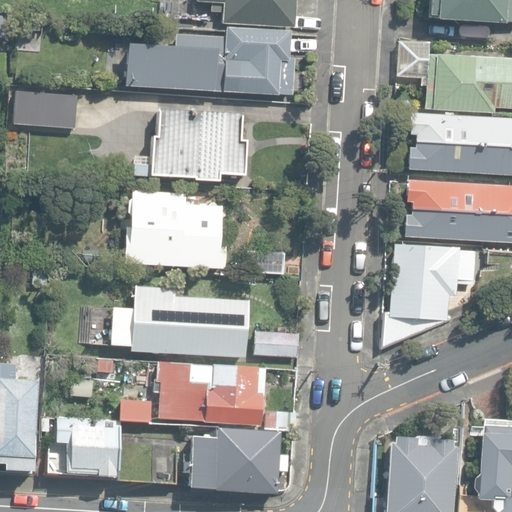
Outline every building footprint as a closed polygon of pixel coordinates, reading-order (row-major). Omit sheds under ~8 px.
[(219,18),(292,22),(293,0),(209,0),(209,6),(220,7),(219,18)] [(433,20),(501,24),(501,22),(511,22),(511,0),(427,0),(427,16),(433,16),(433,20)] [(60,37),(61,21),(42,19),(41,36),(60,37)] [(286,53),(288,28),(222,25),(222,32),(173,30),(172,45),(124,43),(122,83),(275,90),(275,89),(289,90),(291,53),(286,53)] [(394,73),(424,75),(426,39),(397,37),(394,73)] [(424,108),(492,111),(493,106),(511,107),(511,54),(427,50),(424,108)] [(12,124),(73,128),(76,95),(14,91),(12,124)] [(193,180),(218,182),(219,174),(243,176),(244,141),(239,141),(240,114),(158,110),(157,136),(151,136),(151,164),(133,163),(132,176),(193,178),(193,180)] [(412,132),(411,140),(511,144),(511,116),(408,111),(407,132),(412,132)] [(511,172),(511,144),(411,140),(411,145),(406,145),(405,167),(511,172)] [(409,202),(409,209),(511,214),(511,186),(405,180),(405,202),(409,202)] [(122,263),(222,269),(224,243),(218,242),(219,220),(224,215),(213,201),(206,205),(183,204),(184,194),(130,190),(128,226),(124,226),(122,263)] [(511,214),(409,209),(409,214),(403,214),(402,236),(511,241),(511,214)] [(381,312),(379,349),(453,319),(447,316),(448,295),(455,295),(456,283),(472,284),(474,251),(457,250),(392,245),(388,311),(381,312)] [(244,272),(282,274),(283,253),(245,251),(244,272)] [(31,284),(46,285),(47,268),(33,266),(31,284)] [(130,349),(245,357),(249,301),(171,296),(172,287),(133,284),(131,307),(110,306),(108,344),(130,345),(130,349)] [(252,354),(295,357),(297,334),(254,331),(252,354)] [(155,415),(258,422),(262,365),(153,358),(151,390),(157,390),(155,415)] [(112,373),(113,360),(97,359),(96,372),(112,373)] [(3,468),(32,470),(37,378),(13,377),(14,363),(0,361),(0,460),(3,461),(3,468)] [(69,396),(91,398),(92,380),(70,378),(69,396)] [(117,417),(148,418),(148,397),(118,396),(117,417)] [(262,425),(292,427),(294,408),(263,406),(262,425)] [(92,477),(115,478),(118,421),(55,418),(54,441),(64,441),(62,472),(92,473),(92,477)] [(186,484),(274,490),(275,469),(284,469),(286,451),(277,450),(278,429),(214,424),(214,434),(189,433),(188,458),(180,457),(180,469),(187,469),(186,484)] [(511,511),(511,427),(479,426),(477,472),(471,476),(470,487),(476,493),(475,498),(489,498),(488,511),(511,511)] [(390,440),(386,440),(382,511),(449,511),(453,443),(449,442),(450,437),(427,435),(427,434),(414,434),(414,436),(390,435),(390,440)] [(151,483),(175,484),(177,452),(153,450),(151,483)] [(381,511),(382,495),(370,495),(369,511),(381,511)]
